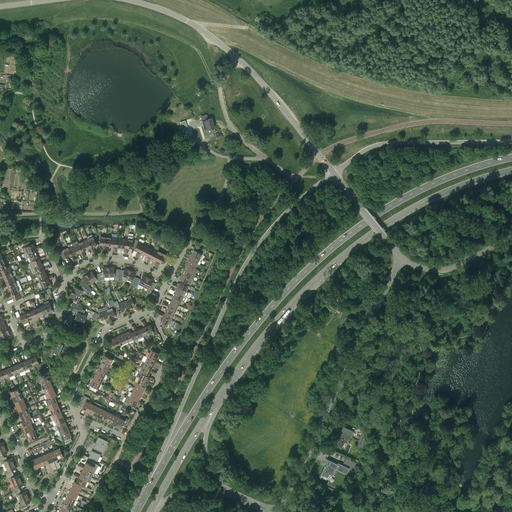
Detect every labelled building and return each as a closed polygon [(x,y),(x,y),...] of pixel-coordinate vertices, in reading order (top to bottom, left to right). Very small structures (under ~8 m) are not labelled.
[(205,129),(207,135),(215,132),(214,128),(214,127),(211,118),(205,120),(202,121),(204,130),(205,129)] [(88,239),(91,247),(92,248),(94,248),(94,247),(94,246),(97,245),(92,234),(87,236),(88,239)] [(137,252),(136,254),(139,255),(140,253),(139,253),(139,251),(143,243),(145,241),(140,238),(139,241),(138,241),(134,249),(137,250),(136,251),(137,252)] [(91,247),(88,239),(83,241),(86,249),(91,247)] [(33,243),(30,244),(29,241),(23,244),(24,247),(22,248),(24,253),(35,249),(36,248),(36,246),(35,246),(34,246),(33,243)] [(72,243),(73,245),(76,253),(81,251),(78,243),(77,241),(72,243)] [(86,249),(83,241),(78,243),(81,251),(86,249)] [(68,247),(72,255),(76,253),(73,245),(72,243),(67,245),(68,247)] [(143,243),(139,251),(144,254),(148,246),(143,243)] [(36,248),(35,249),(24,253),(27,258),(29,257),(37,254),(36,251),(37,251),(37,250),(39,249),(38,246),(36,246),(36,248)] [(149,256),(153,248),(148,246),(144,254),(149,256)] [(191,255),(199,259),(202,254),(204,255),(206,251),(197,246),(195,249),(194,248),(194,250),(191,255)] [(62,258),(66,257),(66,258),(72,255),(68,247),(63,249),(63,248),(59,250),(62,258)] [(154,259),(158,251),(153,248),(149,256),(154,259)] [(159,261),(163,253),(158,251),(154,259),(159,261)] [(164,264),(165,261),(168,262),(170,257),(163,253),(159,261),(164,264)] [(37,254),(29,257),(31,262),(41,258),(40,256),(39,255),(38,256),(37,254)] [(201,259),(199,259),(191,255),(189,259),(197,263),(199,265),(201,262),(200,261),(201,259)] [(33,267),(41,264),(40,261),(42,261),(41,260),(43,259),(42,256),(40,256),(41,258),(31,262),(33,267)] [(195,268),(197,263),(189,259),(186,264),(195,268)] [(42,266),(41,264),(33,267),(35,272),(44,268),(45,268),(44,266),(44,265),(42,266)] [(197,270),(195,268),(186,264),(184,269),(192,273),(195,275),(197,270)] [(9,266),(7,267),(1,270),(3,275),(11,271),(9,266)] [(45,268),(44,268),(35,272),(37,277),(46,273),(45,271),(46,270),(47,269),(46,266),(44,266),(45,268)] [(104,278),(104,277),(109,277),(109,267),(103,267),(103,273),(99,274),(101,281),(102,284),(105,283),(104,281),(104,278)] [(115,280),(118,280),(119,271),(114,271),(114,267),(109,267),(109,277),(115,277),(115,278),(115,280)] [(121,281),(121,279),(121,278),(127,280),(130,270),(125,268),(123,272),(119,271),(118,280),(121,281)] [(195,275),(192,273),(184,269),(182,274),(190,278),(193,279),(195,275)] [(127,280),(132,282),(132,283),(131,285),(134,286),(137,278),(134,276),(135,272),(130,270),(127,280)] [(11,271),(3,275),(5,280),(13,276),(11,271)] [(92,271),(87,274),(93,283),(97,280),(98,280),(99,282),(101,281),(99,274),(95,276),(92,271)] [(46,273),(37,277),(39,282),(49,278),(48,276),(48,275),(47,276),(46,273)] [(88,286),(93,283),(87,274),(82,277),(85,281),(80,283),(80,284),(81,284),(88,290),(90,292),(91,292),(91,289),(90,288),(88,286)] [(193,279),(190,278),(182,274),(179,279),(190,284),(193,279)] [(49,278),(39,282),(42,287),(50,284),(49,281),(50,280),(50,279),(52,279),(50,275),(48,276),(49,278)] [(137,287),(138,285),(138,284),(144,286),(148,277),(143,275),(141,279),(137,278),(134,286),(137,287)] [(13,276),(5,280),(7,285),(15,281),(13,276)] [(148,277),(144,286),(149,289),(147,292),(150,293),(151,291),(154,285),(151,284),(153,280),(148,277)] [(15,281),(7,285),(9,290),(17,286),(15,281)] [(177,286),(178,287),(186,291),(189,286),(181,282),(180,284),(177,282),(176,284),(174,287),(175,287),(176,288),(177,286)] [(90,292),(88,290),(81,284),(78,288),(74,286),(72,291),(81,296),(84,291),(88,295),(89,294),(90,296),(92,294),(90,292)] [(11,295),(20,291),(17,286),(9,290),(11,295)] [(189,292),(186,291),(178,287),(177,286),(176,288),(175,287),(174,289),(177,290),(176,292),(184,296),(186,297),(189,292)] [(13,300),(22,297),(24,296),(22,290),(20,291),(11,295),(10,295),(11,297),(11,298),(12,298),(13,300)] [(78,301),(81,296),(72,291),(69,296),(78,301)] [(186,297),(184,296),(176,292),(173,296),(181,300),(184,302),(186,297)] [(336,302),(340,297),(336,294),(332,299),(336,302)] [(135,305),(133,303),(130,295),(127,297),(128,299),(123,302),(127,311),(132,309),(132,307),(135,305)] [(179,305),(181,300),(173,296),(171,301),(179,305)] [(109,308),(107,309),(111,318),(116,316),(114,311),(117,310),(114,302),(112,299),(108,301),(108,303),(110,307),(109,308)] [(53,301),(44,305),(48,313),(53,311),(53,310),(57,308),(53,301)] [(122,313),(127,311),(123,302),(118,304),(118,303),(117,303),(116,301),(114,302),(117,310),(120,308),(122,313)] [(176,310),(179,305),(171,301),(168,306),(176,310)] [(83,322),(86,317),(80,313),(82,309),(79,308),(80,307),(76,305),(72,303),(70,309),(73,310),(77,313),(75,318),(83,322)] [(43,315),(48,313),(44,305),(40,307),(43,315)] [(106,321),(111,318),(107,309),(106,306),(100,309),(100,308),(97,309),(101,317),(104,316),(106,321)] [(168,306),(166,311),(174,315),(176,310),(168,306)] [(38,317),(43,315),(40,307),(35,309),(38,317)] [(33,319),(38,317),(35,309),(30,311),(33,319)] [(28,322),(33,319),(30,311),(25,313),(28,322)] [(171,320),(174,315),(166,311),(164,315),(163,314),(162,315),(171,320)] [(23,324),(28,322),(25,313),(19,316),(20,316),(16,317),(20,325),(23,324)] [(167,328),(171,320),(162,315),(162,316),(163,317),(161,321),(162,321),(160,324),(167,328)] [(148,335),(153,333),(155,335),(158,334),(153,324),(150,325),(150,324),(145,326),(148,335)] [(145,326),(140,329),(143,337),(148,335),(145,326)] [(134,329),(135,331),(139,339),(143,337),(140,329),(137,330),(137,328),(136,329),(134,329)] [(10,335),(8,330),(0,332),(0,334),(2,338),(10,335)] [(128,341),(132,339),(133,339),(130,333),(129,331),(124,333),(128,341)] [(133,341),(139,339),(135,331),(130,333),(133,339),(132,339),(133,341)] [(119,335),(123,343),(128,341),(124,333),(119,335)] [(64,345),(65,342),(66,342),(67,342),(65,345),(70,348),(73,341),(68,339),(67,339),(68,338),(60,335),(59,339),(58,339),(57,342),(58,342),(55,349),(55,348),(53,352),(60,355),(64,345)] [(118,346),(123,343),(119,335),(114,337),(118,346)] [(113,348),(118,346),(114,337),(109,339),(113,348)] [(158,356),(157,356),(159,353),(151,349),(150,352),(149,352),(147,357),(155,361),(156,360),(158,356)] [(102,360),(110,364),(113,359),(105,355),(102,360)] [(31,358),(34,366),(39,364),(36,356),(31,358)] [(158,362),(156,360),(155,361),(147,357),(145,362),(153,366),(155,362),(157,364),(158,362)] [(29,368),(34,366),(31,358),(26,360),(29,368)] [(24,371),(29,368),(26,360),(21,362),(24,371)] [(108,369),(110,364),(102,360),(100,365),(108,369)] [(152,373),(153,371),(151,370),(153,366),(145,362),(142,361),(140,366),(150,371),(150,372),(152,373)] [(19,373),(24,371),(21,362),(16,364),(19,373)] [(14,375),(19,373),(16,364),(11,367),(14,375)] [(105,374),(108,369),(100,365),(97,370),(105,374)] [(148,376),(150,372),(150,371),(140,366),(139,366),(137,370),(138,371),(140,372),(142,373),(148,376)] [(11,367),(6,369),(9,377),(14,375),(11,367)] [(4,379),(9,377),(6,369),(1,371),(4,379)] [(103,379),(105,374),(97,370),(95,375),(103,379)] [(150,377),(148,376),(142,373),(140,372),(138,371),(136,376),(139,378),(147,382),(150,377)] [(50,380),(47,375),(39,379),(39,377),(36,379),(37,382),(40,381),(41,384),(50,380)] [(100,384),(103,379),(95,375),(92,379),(100,384)] [(137,383),(145,387),(147,382),(139,378),(137,383)] [(98,389),(100,384),(92,379),(90,385),(98,389)] [(50,380),(41,384),(44,389),(52,385),(50,380)] [(142,391),(145,387),(137,383),(134,387),(142,391)] [(52,385),(44,389),(46,394),(54,390),(52,385)] [(140,396),(142,391),(134,387),(132,392),(140,396)] [(12,397),(20,393),(18,388),(10,391),(12,396),(12,397)] [(54,390),(46,394),(48,399),(54,396),(56,396),(54,390)] [(12,397),(12,396),(9,397),(10,399),(13,398),(14,402),(23,398),(25,397),(22,392),(20,393),(12,397)] [(138,401),(140,396),(132,392),(130,397),(138,401)] [(56,400),(54,396),(48,399),(46,400),(48,405),(56,401),(56,400)] [(87,411),(91,403),(88,402),(90,398),(84,396),(79,406),(82,407),(82,409),(87,411)] [(138,401),(130,397),(127,396),(122,404),(125,406),(127,402),(135,406),(138,401)] [(13,407),(14,409),(17,408),(16,407),(25,403),(23,398),(14,402),(16,405),(13,407)] [(56,401),(48,405),(50,410),(58,406),(57,402),(59,401),(58,399),(56,400),(56,401)] [(93,404),(91,403),(87,411),(92,414),(97,403),(94,401),(93,404)] [(19,411),(27,408),(25,403),(16,407),(17,408),(19,411)] [(97,403),(92,414),(96,416),(100,408),(102,405),(97,403)] [(58,406),(50,410),(52,415),(61,411),(61,412),(64,411),(63,409),(60,410),(58,406)] [(27,408),(19,411),(20,415),(21,416),(29,413),(27,408)] [(100,408),(96,416),(101,418),(105,410),(100,408)] [(106,421),(110,413),(105,410),(101,418),(106,421)] [(61,411),(52,415),(54,420),(63,416),(61,412),(61,411)] [(18,417),(18,419),(21,417),(23,421),(29,419),(31,418),(29,413),(21,416),(20,415),(18,417)] [(110,413),(106,421),(111,423),(115,415),(110,413)] [(115,415),(111,423),(116,426),(120,418),(115,415)] [(63,416),(54,420),(56,425),(65,421),(64,420),(63,416)] [(120,418),(116,426),(121,428),(121,427),(124,429),(128,420),(123,417),(122,419),(120,418)] [(31,424),(29,419),(23,421),(21,422),(23,427),(31,424)] [(65,421),(56,425),(59,430),(67,426),(65,422),(68,421),(67,419),(64,420),(65,421)] [(31,424),(23,427),(25,432),(33,429),(31,424)] [(67,426),(59,430),(61,434),(61,435),(69,431),(70,432),(72,431),(71,429),(69,430),(67,426)] [(343,426),(341,429),(341,430),(342,431),(336,445),(342,447),(348,434),(352,436),(354,431),(343,426)] [(33,429),(25,432),(27,437),(36,434),(33,429)] [(71,436),(70,432),(69,431),(61,435),(61,434),(59,435),(61,441),(64,439),(65,442),(67,442),(69,443),(70,440),(72,440),(70,436),(71,436)] [(372,437),(363,432),(357,444),(366,449),(372,437)] [(36,434),(27,437),(29,442),(38,439),(36,434)] [(98,437),(93,448),(102,452),(107,441),(98,437)] [(54,450),(58,458),(63,456),(60,448),(54,450)] [(53,460),(58,458),(54,450),(50,452),(53,460)] [(97,461),(100,455),(92,451),(89,457),(97,461)] [(48,463),(53,460),(50,452),(45,454),(48,463)] [(43,465),(48,463),(45,454),(40,456),(43,465)] [(38,467),(43,465),(40,456),(35,459),(38,467)] [(6,457),(4,457),(0,459),(0,460),(2,464),(4,463),(5,467),(14,463),(12,457),(7,459),(6,457)] [(33,469),(38,467),(35,459),(29,461),(33,469)] [(332,475),(335,469),(342,472),(344,466),(338,463),(338,464),(327,459),(325,463),(326,464),(322,474),(328,477),(329,474),(332,475)] [(84,467),(92,471),(93,472),(95,473),(98,465),(92,462),(91,465),(86,462),(84,466),(84,467)] [(14,463),(5,467),(7,470),(4,471),(6,476),(13,473),(12,470),(16,468),(14,463)] [(93,472),(92,471),(84,467),(84,466),(82,465),(81,467),(83,468),(81,472),(89,476),(91,477),(93,472)] [(81,472),(79,476),(77,475),(76,477),(78,478),(79,477),(87,481),(89,476),(81,472)] [(13,473),(6,476),(9,481),(11,480),(12,483),(21,479),(19,474),(14,476),(13,473)] [(82,485),(84,486),(87,481),(79,477),(78,478),(76,482),(82,485)] [(21,479),(12,483),(14,486),(11,487),(14,492),(20,490),(19,487),(23,485),(21,479)] [(80,490),(82,485),(76,482),(74,481),(72,486),(80,490)] [(78,495),(80,490),(72,486),(69,491),(78,495)] [(20,490),(14,492),(16,497),(18,496),(19,500),(28,496),(26,490),(21,492),(20,490)] [(75,499),(78,495),(69,491),(67,495),(75,499)] [(73,504),(75,499),(67,495),(65,500),(73,504)] [(28,496),(19,500),(21,503),(19,504),(21,509),(27,506),(26,503),(31,501),(28,496)] [(70,509),(73,504),(65,500),(62,505),(70,509)]
